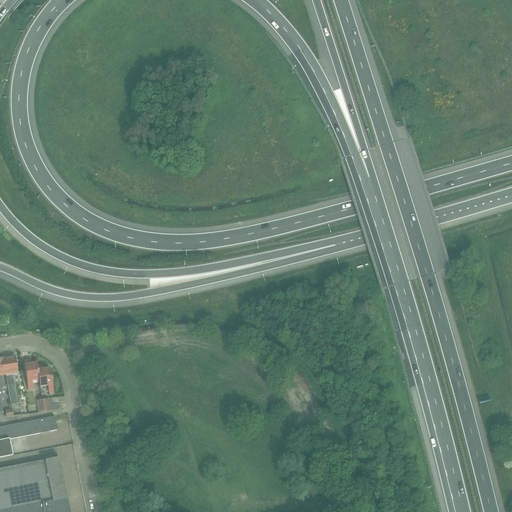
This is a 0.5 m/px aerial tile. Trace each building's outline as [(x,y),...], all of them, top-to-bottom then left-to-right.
[(3,359),(5,375),(7,385),(11,406),(17,404),(13,379),(12,374),(18,373),(16,361),(15,362),(15,357),(3,359)] [(32,381),(38,380),(39,380),(36,366),(37,366),(36,363),(29,364),(28,360),(23,361),(28,391),(33,390),(32,381)] [(37,366),(36,366),(39,380),(38,380),(40,387),(47,385),(49,394),(53,393),(51,378),(49,368),(42,369),(41,365),(37,366)] [(37,401),(38,407),(48,405),(47,399),(37,401)] [(48,405),(38,407),(39,413),(49,411),(60,410),(59,404),(48,405)] [(5,411),(6,418),(13,417),(12,410),(5,411)] [(54,417),(45,419),(0,427),(0,458),(12,456),(9,440),(57,430),(54,417)] [(67,505),(58,458),(0,468),(0,511),(68,511),(68,505),(67,505)]
